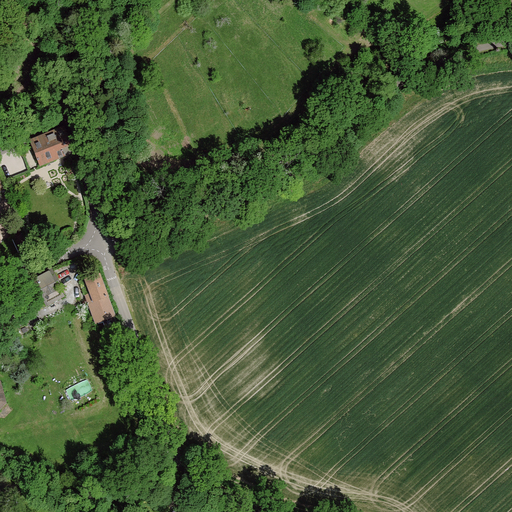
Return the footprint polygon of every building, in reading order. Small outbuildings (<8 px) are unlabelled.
[(73,153),(64,132),(31,146),(40,167),(73,153)] [(66,296),(53,270),(34,280),(47,306),(66,296)] [(117,317),(101,275),(89,280),(94,294),(87,297),(97,325),(117,317)] [(98,501),(104,511),(120,511),(122,511),(111,493),(98,501)] [(185,495),(177,505),(186,511),(187,511),(194,502),(185,495)]
